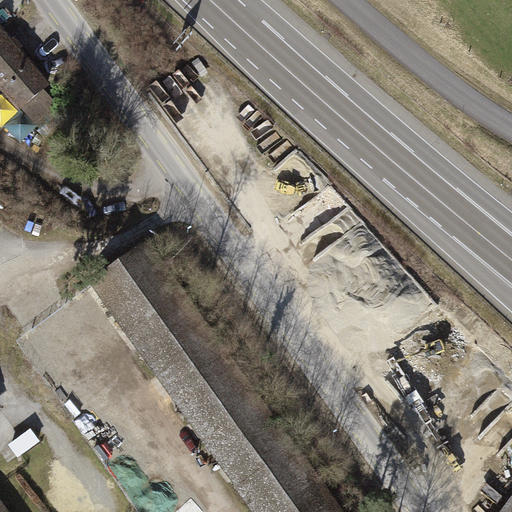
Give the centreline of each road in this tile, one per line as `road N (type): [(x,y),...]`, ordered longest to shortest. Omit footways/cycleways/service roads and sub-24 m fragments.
road 1 (primary): [(421,511),(53,0)]
road 2 (trunk): [(359,131),(511,286)]
road 3 (unclassified): [(354,0),(511,127)]
road 4 (trunk): [(359,131),(511,257)]
road 5 (trunk): [(511,231),(349,122)]
road 6 (trunk): [(212,0),(349,122)]
